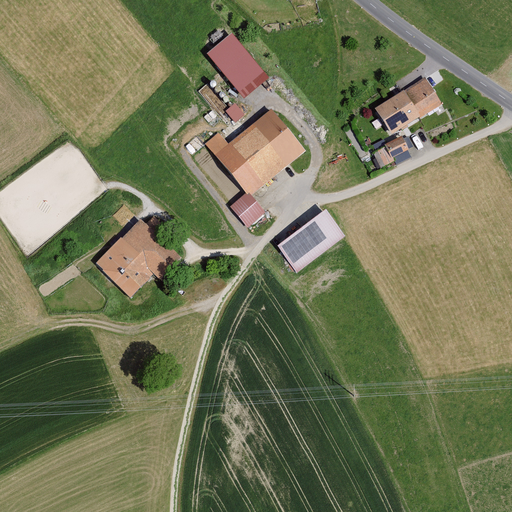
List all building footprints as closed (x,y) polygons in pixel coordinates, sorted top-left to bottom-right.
[(270,78),(232,33),(207,54),(245,98),(270,78)] [(422,78),(371,109),(388,137),(440,107),(422,78)] [(234,120),(244,113),(236,102),(226,109),(234,120)] [(215,130),(201,141),(245,193),(301,147),(267,107),(225,142),(215,130)] [(408,149),(402,138),(386,146),(383,141),(374,146),(376,151),(373,152),(381,168),(394,161),(396,165),(410,157),(406,150),(408,149)] [(262,214),(245,193),(227,208),(244,228),(262,214)] [(322,210),(274,246),(294,272),(342,236),(322,210)] [(183,257),(136,216),(94,263),(131,296),(150,275),(159,283),(183,257)]
